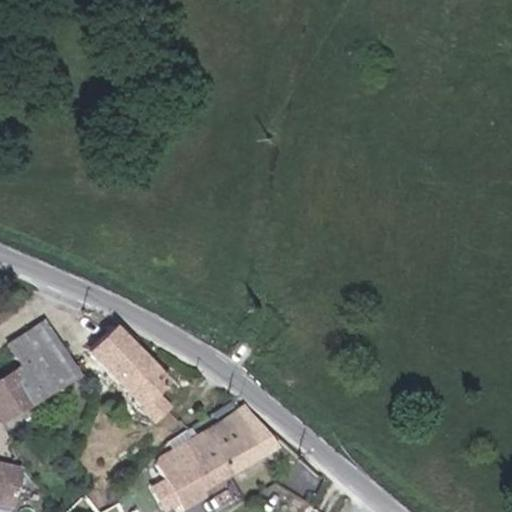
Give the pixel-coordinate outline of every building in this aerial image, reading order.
[(0,301),(0,317),(8,312),(0,301)] [(0,374),(0,415),(3,420),(76,371),(43,317),(7,341),(21,362),(0,374)] [(110,324),(86,351),(155,421),(171,403),(158,391),(168,381),(110,324)] [(241,403),(189,435),(206,463),(219,455),(231,475),(277,447),(241,403)] [(168,447),(164,453),(196,502),(218,488),(215,484),(231,475),(219,455),(206,463),(189,435),(168,447)] [(0,498),(19,502),(25,468),(0,463),(0,498)]
